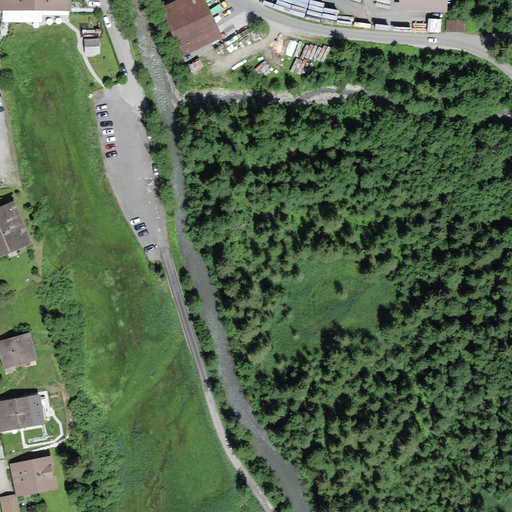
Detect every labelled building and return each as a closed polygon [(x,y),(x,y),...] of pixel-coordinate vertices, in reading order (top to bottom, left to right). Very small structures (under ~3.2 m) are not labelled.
[(2,0),(3,4),(32,4),(32,9),(42,9),(42,4),(65,4),(65,0),(2,0)] [(223,41),(204,0),(180,0),(162,8),(184,58),(223,41)] [(448,29),(463,30),(464,22),(448,22),(448,29)] [(86,41),(87,53),(98,52),(97,40),(86,41)] [(0,209),(0,260),(11,256),(10,255),(33,246),(16,203),(0,209)] [(6,364),(31,357),(26,338),(1,345),(6,364)] [(15,403),(18,424),(34,421),(31,400),(15,403)] [(18,424),(15,403),(0,405),(0,412),(2,426),(18,424)] [(16,468),(20,491),(52,484),(47,461),(16,468)] [(15,511),(18,511),(15,497),(1,499),(3,511),(15,511)]
